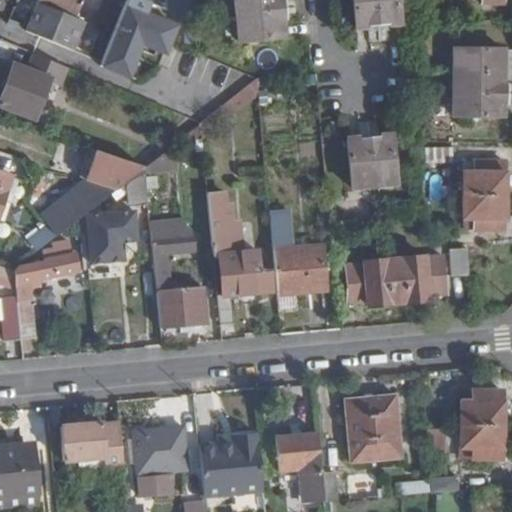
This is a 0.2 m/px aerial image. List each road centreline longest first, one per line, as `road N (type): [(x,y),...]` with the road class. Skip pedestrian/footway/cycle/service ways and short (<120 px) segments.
road 1 (residential): [(0,385),(511,339)]
road 2 (residential): [(323,0),(337,70),(386,70)]
